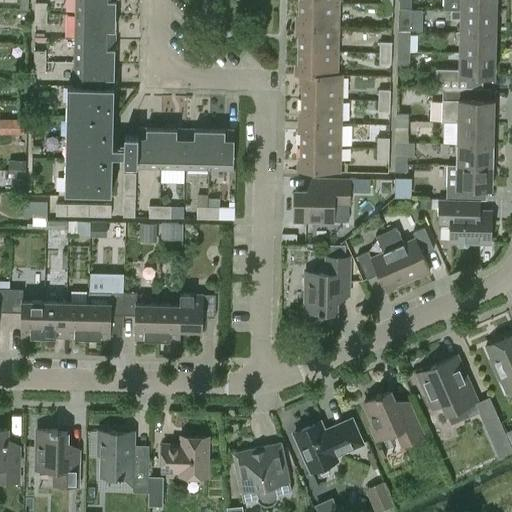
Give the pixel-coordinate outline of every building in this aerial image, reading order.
[(75,0),(75,12),(115,13),(115,0),(75,0)] [(443,0),(443,9),(451,9),(495,10),(495,0),(443,0)] [(298,1),(298,25),(339,26),(339,2),(298,1)] [(35,2),(35,13),(47,13),(47,2),(35,2)] [(392,14),(392,3),(380,3),(380,14),(392,14)] [(410,8),(398,8),(398,29),(410,30),(410,8)] [(495,10),(451,9),(451,18),(460,18),(460,31),(495,32),(495,10)] [(75,12),(74,36),(111,37),(114,37),(115,13),(75,12)] [(35,13),(35,24),(46,24),(47,13),(35,13)] [(298,25),(297,49),(338,50),(339,26),(298,25)] [(410,30),(398,29),(397,51),(409,51),(410,30)] [(495,32),(460,31),(459,53),(494,53),(495,32)] [(74,36),(74,60),(114,61),(114,37),(111,37),(74,36)] [(379,51),(391,51),(391,40),(379,40),(379,51)] [(296,74),(299,74),(318,75),(318,73),(337,74),(338,50),(297,49),(296,74)] [(34,50),(34,61),(45,61),(45,51),(34,50)] [(390,62),(391,51),(379,51),(378,62),(390,62)] [(397,51),(397,64),(409,64),(409,51),(397,51)] [(494,53),(459,53),(459,68),(436,68),(435,86),(442,86),(481,87),(482,87),(482,75),(494,76),(494,53)] [(114,61),(74,60),(73,83),(73,85),(83,85),(94,85),(98,85),(113,85),(114,61)] [(34,61),(34,72),(45,72),(45,61),(34,61)] [(301,82),(301,98),(342,99),(342,74),(337,74),(318,73),(318,75),(299,74),(298,82),(301,82)] [(18,78),(18,90),(26,91),(26,78),(18,78)] [(105,157),(105,151),(122,152),(122,163),(136,164),(136,134),(122,134),(122,143),(105,142),(106,113),(113,113),(113,85),(98,85),(94,85),(83,85),(73,85),(73,83),(67,83),(66,102),(73,103),(73,116),(66,116),(66,135),(73,135),(72,156),(65,156),(65,175),(72,175),(71,190),(111,191),(112,157),(105,157)] [(481,87),(442,86),(441,121),(457,121),(493,122),(493,100),(481,99),(481,87)] [(377,100),(389,100),(390,89),(378,89),(377,100)] [(301,98),(300,122),(341,123),(342,99),(301,98)] [(389,111),(389,100),(377,100),(377,111),(389,111)] [(408,119),(396,119),(395,127),(407,128),(408,119)] [(493,122),(457,121),(457,143),(492,144),(493,122)] [(300,131),(300,146),(341,147),(341,123),(300,122),(300,131)] [(137,125),(136,134),(136,164),(136,165),(160,166),(161,126),(137,125)] [(185,126),(161,126),(160,166),(184,166),(185,126)] [(209,127),(185,126),(184,166),(208,167),(209,127)] [(234,127),(209,127),(208,167),(233,167),(234,127)] [(395,127),(395,142),(407,142),(407,128),(395,127)] [(376,148),(388,148),(389,137),(377,137),(376,148)] [(395,142),(395,155),(407,156),(407,142),(395,142)] [(492,144),(457,143),(456,164),(492,165),(492,144)] [(340,171),(341,147),(300,146),(299,160),(296,160),(296,170),(340,171)] [(388,159),(388,148),(376,148),(376,159),(388,159)] [(25,169),(25,160),(8,160),(8,169),(25,169)] [(406,171),(407,163),(395,162),(394,171),(406,171)] [(456,164),(446,164),(446,198),(473,199),(473,187),(491,187),(492,165),(456,164)] [(135,216),(135,172),(123,172),(123,216),(135,216)] [(398,195),(415,196),(415,176),(399,175),(398,195)] [(295,187),(294,220),(332,221),(333,203),(348,203),(349,179),(310,178),(306,188),(295,187)] [(24,179),(16,179),(15,190),(24,190),(24,179)] [(382,182),(382,191),(391,191),(391,182),(382,182)] [(197,206),(196,218),(207,218),(208,206),(207,206),(207,194),(198,194),(198,206),(197,206)] [(421,198),(421,207),(430,207),(430,206),(430,199),(421,198)] [(468,211),(468,199),(438,198),(438,225),(451,225),(450,241),(455,241),(458,247),(467,247),(471,241),(490,242),(490,211),(468,211)] [(111,204),(81,203),(55,203),(55,215),(110,216),(111,204)] [(148,217),(159,217),(160,205),(149,205),(148,217)] [(171,205),(160,205),(159,217),(170,217),(171,205)] [(219,206),(208,206),(207,218),(218,218),(219,206)] [(79,221),(78,234),(89,235),(89,221),(79,221)] [(91,221),(91,235),(106,236),(106,222),(91,221)] [(162,223),(162,235),(182,236),(182,223),(162,223)] [(140,224),(140,236),(155,236),(155,224),(140,224)] [(385,231),(407,280),(429,270),(422,254),(433,249),(424,227),(412,232),(415,238),(403,243),(396,226),(385,231)] [(368,250),(356,255),(366,278),(377,273),(384,290),(407,280),(385,231),(375,235),(382,252),(371,257),(368,250)] [(304,310),(336,311),(336,300),(348,294),(349,256),(325,256),(325,271),(304,271),(304,310)] [(0,310),(9,310),(10,287),(0,286),(0,310)] [(23,287),(10,287),(9,310),(21,310),(21,334),(31,334),(44,335),(44,299),(23,298),(23,287)] [(69,299),(66,299),(66,335),(75,335),(88,335),(89,300),(86,300),(86,290),(70,290),(69,299)] [(89,300),(88,335),(101,336),(101,335),(111,336),(111,331),(111,314),(123,314),(124,291),(110,291),(91,291),(89,291),(89,300)] [(124,291),(123,314),(135,314),(135,336),(144,336),(144,337),(158,337),(158,301),(135,301),(136,291),(124,291)] [(180,302),(158,301),(158,337),(170,337),(180,337),(181,291),(180,291),(180,302)] [(194,291),(181,291),(180,337),(180,329),(203,329),(203,315),(215,315),(216,292),(194,291)] [(66,299),(44,299),(44,335),(56,335),(57,334),(66,335),(66,299)] [(511,387),(511,333),(485,345),(505,391),(511,387)] [(480,409),(476,400),(477,399),(457,354),(415,372),(431,407),(441,403),(446,413),(455,409),(459,418),(480,409)] [(395,430),(402,444),(423,435),(408,402),(394,399),(390,390),(363,402),(373,425),(371,426),(376,439),(395,430)] [(320,421),(294,432),(311,470),(336,459),(334,454),(362,442),(351,418),(331,427),(333,431),(326,434),(323,428),(320,421)] [(19,454),(7,454),(7,426),(0,425),(0,479),(18,480),(19,454)] [(78,483),(79,457),(67,457),(67,430),(58,429),(58,427),(37,427),(36,467),(55,467),(54,482),(78,483)] [(99,428),(98,452),(102,452),(102,473),(118,474),(133,474),(133,487),(133,490),(148,490),(148,476),(149,452),(134,452),(135,429),(99,428)] [(179,472),(178,475),(207,475),(208,436),(179,435),(179,443),(162,443),(161,471),(179,472)] [(293,490),(290,478),(282,439),(233,450),(242,489),(244,500),(259,497),(261,501),(265,504),(270,505),(275,502),(278,498),(278,493),(293,490)] [(148,490),(148,505),(162,505),(163,476),(148,476),(148,490)] [(385,489),(369,496),(376,511),(392,504),(385,489)] [(337,511),(331,498),(317,505),(319,511),(337,511)]
